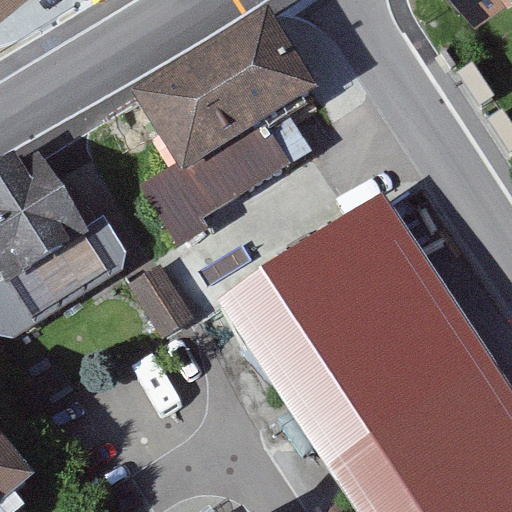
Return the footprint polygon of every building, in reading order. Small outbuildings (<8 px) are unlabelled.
[(0,0),(0,19),(23,0),(0,0)] [(319,86),(274,16),(136,104),(181,174),(261,123),(319,86)] [(206,228),(293,173),(261,123),(181,174),(146,197),(177,246),(206,228)] [(364,210),(327,151),(293,173),(206,228),(243,286),(364,210)] [(39,165),(0,188),(0,273),(6,283),(0,286),(0,334),(11,340),(120,272),(123,252),(104,223),(83,236),(39,165)] [(511,511),(511,396),(384,197),(364,210),(243,286),(220,301),(355,511),(511,511)] [(152,283),(134,294),(164,343),(182,332),(152,283)] [(0,510),(35,481),(0,438),(0,510)]
